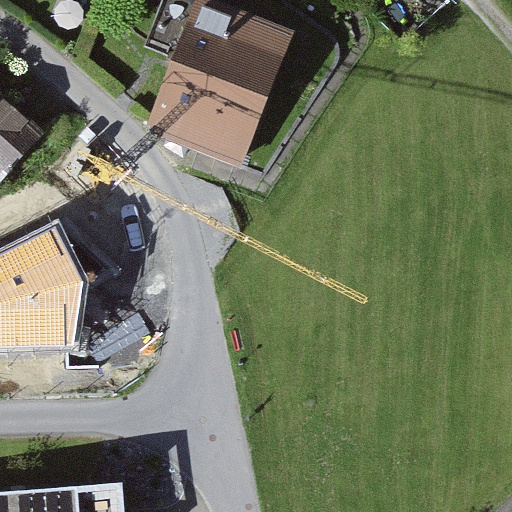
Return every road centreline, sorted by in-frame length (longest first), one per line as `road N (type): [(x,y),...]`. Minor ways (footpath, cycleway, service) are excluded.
road 1 (residential): [(0,27),(172,175),(201,336),(200,412)]
road 2 (residential): [(200,412),(0,424)]
